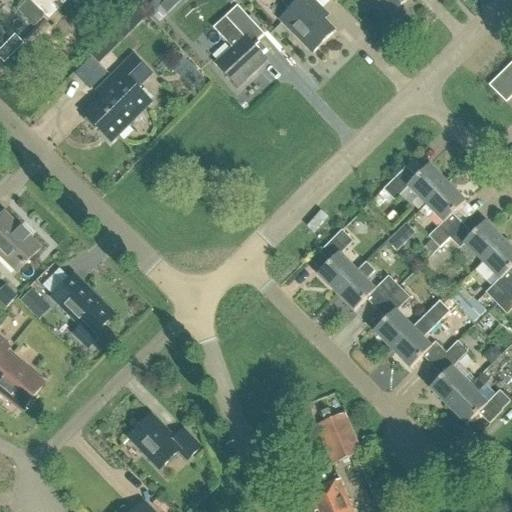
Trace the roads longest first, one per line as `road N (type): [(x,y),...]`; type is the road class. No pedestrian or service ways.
road 1 (residential): [(446,478),(242,261)]
road 2 (residential): [(197,306),(0,114)]
road 3 (residential): [(242,261),(418,90)]
road 4 (residential): [(197,306),(33,466)]
road 5 (residential): [(265,511),(197,306)]
road 6 (residential): [(511,186),(418,90)]
road 7 (residential): [(418,90),(511,0)]
